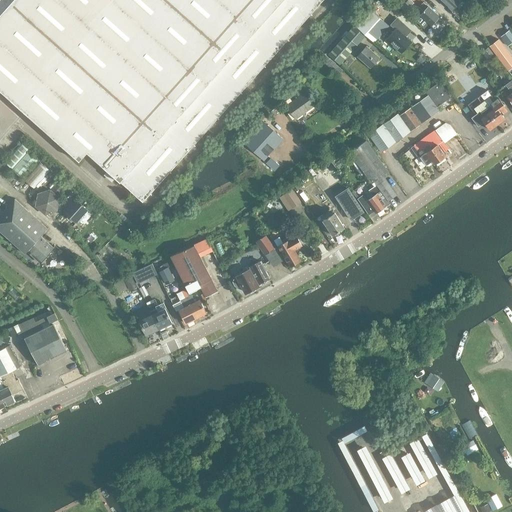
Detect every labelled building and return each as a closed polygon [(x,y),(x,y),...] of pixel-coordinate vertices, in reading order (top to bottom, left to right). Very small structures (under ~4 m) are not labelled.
[(0,0),(0,90),(80,161),(87,153),(143,202),(323,0),(0,0)] [(439,0),(452,11),(461,1),(460,0),(439,0)] [(431,26),(439,16),(428,6),(428,7),(423,2),(418,7),(423,12),(420,16),(431,26)] [(376,15),(370,9),(328,55),(339,65),(366,36),(374,42),(389,26),(376,15)] [(386,39),(401,53),(411,42),(405,36),(410,30),(397,18),(391,25),(395,29),(386,39)] [(511,42),(511,34),(509,30),(501,36),(508,46),(511,42)] [(511,57),(498,39),(490,46),(511,75),(511,57)] [(370,68),(379,58),(366,46),(357,57),(370,68)] [(489,61),(496,56),(489,47),(482,52),(489,61)] [(324,69),(326,65),(338,76),(342,71),(328,58),(321,66),(324,69)] [(411,131),(439,111),(437,107),(450,98),(439,83),(426,92),(428,95),(400,116),(411,131)] [(290,98),(293,102),(287,106),(296,119),(315,105),(305,92),(304,93),(302,90),(290,98)] [(487,91),(477,98),(498,125),(505,119),(499,111),(505,107),(497,96),(493,99),(487,91)] [(498,125),(477,98),(468,105),(474,113),(470,116),(478,127),(484,122),(490,130),(498,125)] [(381,153),(410,131),(398,113),(368,134),(381,153)] [(284,139),(263,121),(243,143),(264,161),(284,139)] [(446,123),(413,145),(427,165),(432,161),(435,164),(446,157),(437,144),(455,132),(450,125),(446,123)] [(396,196),(382,176),(388,172),(365,140),(349,152),(354,159),(350,162),(361,176),(362,175),(372,189),(371,189),(384,208),(387,206),(387,205),(391,202),(389,200),(396,196)] [(22,178),(38,160),(18,142),(2,160),(22,178)] [(275,169),(279,164),(270,157),(266,162),(275,169)] [(33,189),(49,171),(38,161),(22,179),(33,189)] [(52,188),(58,194),(61,196),(66,191),(63,188),(66,184),(60,179),(52,188)] [(351,219),(363,211),(348,188),(336,196),(351,219)] [(377,214),(384,208),(371,189),(369,191),(373,197),(368,201),(364,195),(358,199),(369,215),(375,211),(377,214)] [(57,210),(60,198),(51,190),(38,195),(36,204),(47,214),(57,210)] [(287,204),(296,198),(291,191),(283,196),(287,204)] [(41,263),(54,248),(41,236),(48,228),(15,199),(0,215),(0,230),(26,254),(28,251),(41,263)] [(76,223),(88,210),(76,199),(65,212),(76,223)] [(333,235),(344,228),(334,213),(323,220),(333,235)] [(256,242),(265,255),(274,249),(265,236),(256,242)] [(295,250),(302,246),(296,236),(278,247),(290,268),(301,262),(295,250)] [(200,257),(212,251),(206,238),(204,239),(194,244),(194,245),(171,256),(189,293),(201,287),(204,293),(201,295),(204,301),(209,298),(208,296),(218,291),(200,257)] [(237,274),(238,277),(238,278),(234,280),(234,281),(234,283),(235,286),(237,287),(238,287),(242,285),(246,293),(261,285),(260,283),(270,278),(261,261),(250,267),(248,267),(243,270),(243,271),(237,274)] [(166,285),(167,284),(168,285),(170,284),(175,281),(170,268),(172,267),(170,263),(160,267),(161,270),(161,271),(166,285)] [(136,283),(156,273),(151,264),(131,273),(136,283)] [(119,291),(130,287),(128,284),(132,283),(129,277),(115,282),(119,291)] [(191,295),(189,296),(185,289),(182,291),(196,319),(207,314),(200,300),(195,302),(191,295)] [(196,319),(182,291),(176,294),(178,298),(174,300),(176,303),(180,301),(184,308),(179,310),(186,324),(196,319)] [(162,303),(149,310),(159,329),(172,323),(165,309),(162,303)] [(149,310),(136,316),(139,321),(146,336),(159,329),(149,310)] [(42,313),(18,325),(25,338),(38,365),(67,351),(53,322),(50,323),(47,317),(45,313),(44,312),(42,313)] [(54,313),(47,317),(50,323),(57,319),(54,313)] [(13,339),(18,336),(14,326),(8,329),(13,339)] [(0,340),(8,344),(11,338),(1,335),(0,336),(0,340)] [(10,345),(0,350),(0,366),(13,394),(23,389),(18,379),(16,380),(12,371),(20,367),(10,345)] [(0,389),(7,405),(15,401),(12,395),(13,394),(0,366),(0,389)] [(424,383),(438,392),(444,382),(431,373),(424,383)] [(471,511),(427,432),(422,435),(464,511),(471,511)] [(419,437),(409,442),(429,477),(438,472),(419,437)] [(463,446),(467,455),(478,449),(474,440),(463,446)] [(366,445),(357,450),(385,502),(394,497),(366,445)] [(411,451),(402,456),(417,484),(426,479),(411,451)] [(392,452),(382,457),(402,492),(411,486),(392,452)] [(460,511),(451,496),(442,501),(448,511),(460,511)] [(487,501),(493,511),(502,507),(496,496),(487,501)] [(444,511),(439,503),(430,508),(432,511),(444,511)]
